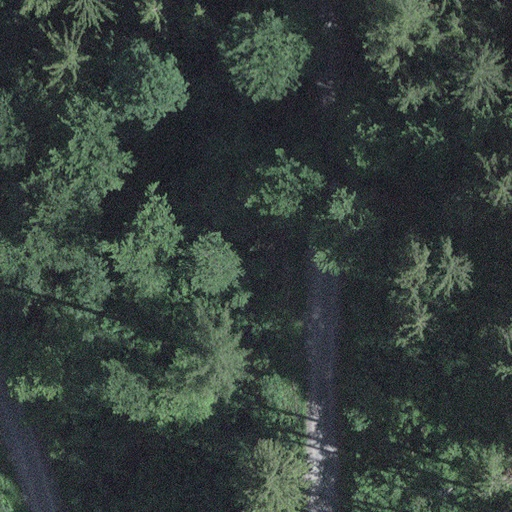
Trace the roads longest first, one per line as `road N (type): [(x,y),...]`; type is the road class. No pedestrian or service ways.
road 1 (track): [(310,511),(321,310),(340,169),(327,0)]
road 2 (track): [(0,339),(47,511)]
